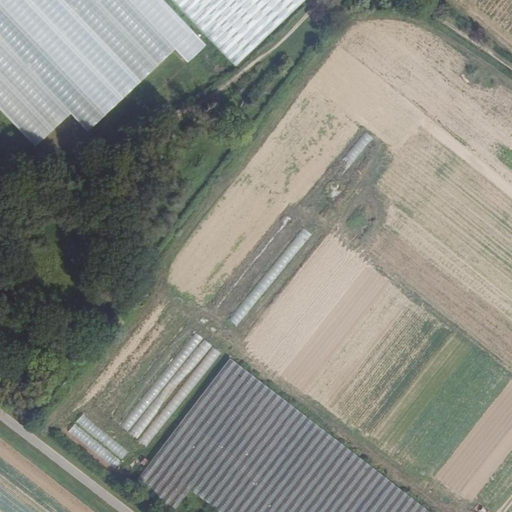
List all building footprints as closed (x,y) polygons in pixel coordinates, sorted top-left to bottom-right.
[(205,44),(162,0),(0,0),(0,107),(36,146),(72,112),(88,129),(174,48),(187,62),(205,44)] [(171,0),(181,10),(235,65),(303,0),(171,0)] [(301,205),(308,212),(372,140),(365,134),(301,205)] [(238,327),(309,233),(291,219),(269,203),(198,297),(226,318),(227,318),(238,327)] [(497,438),(511,414),(511,376),(400,307),(373,352),(380,379),(397,374),(399,381),(387,384),(400,392),(402,384),(427,391),(452,407),(443,409),(447,424),(436,433),(434,427),(426,425),(428,423),(387,411),(407,396),(384,402),(376,414),(350,380),(319,405),(424,470),(424,467),(455,487),(466,469),(462,466),(443,442),(451,416),(489,406),(497,438)] [(149,447),(220,352),(213,347),(213,346),(184,325),(113,420),(149,447)] [(432,511),(229,355),(132,482),(171,511),(188,488),(219,511),(432,511)] [(122,461),(128,453),(83,413),(77,421),(122,461)]
